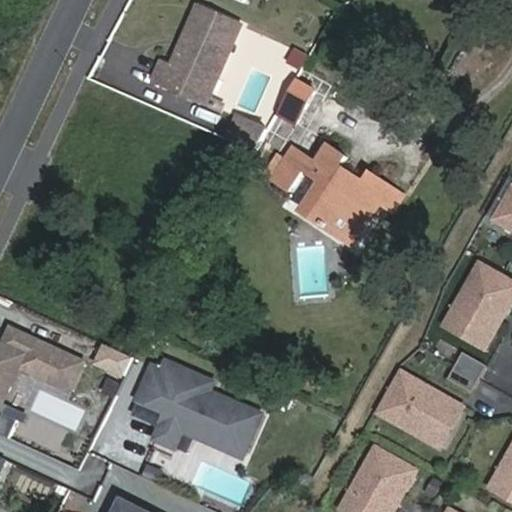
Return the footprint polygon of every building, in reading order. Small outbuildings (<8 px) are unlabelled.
[(239,23),(198,4),(184,34),(188,42),(185,47),(177,50),(171,64),(161,60),(152,77),(204,100),(239,23)] [(226,132),(253,145),(262,126),(235,113),(226,132)] [(355,245),(380,204),(391,186),(371,173),(364,183),(341,168),(348,157),(329,145),(317,164),(306,156),(299,167),(305,170),(321,180),(328,185),(317,202),(333,212),(324,227),(355,245)] [(291,193),(305,170),(299,167),(306,156),(293,148),(273,181),(291,193)] [(301,212),(324,227),(333,212),(317,202),(328,185),(321,180),(301,212)] [(391,186),(380,204),(394,213),(405,195),(391,186)] [(511,197),(498,223),(511,230),(511,197)] [(497,334),(511,308),(511,281),(483,265),(456,311),(466,317),(462,323),(484,336),(487,329),(497,334)] [(456,311),(448,326),(489,349),(497,334),(487,329),(484,336),(462,323),(466,317),(456,311)] [(15,329),(7,345),(0,341),(0,402),(5,404),(23,367),(74,391),(87,363),(15,329)] [(458,367),(481,380),(489,367),(466,353),(458,367)] [(165,371),(154,367),(140,401),(169,413),(163,428),(158,440),(179,448),(186,431),(199,436),(227,448),(229,442),(249,450),(265,412),(227,397),(225,402),(210,396),(212,391),(216,382),(169,362),(165,371)] [(451,380),(474,393),(481,380),(458,367),(451,380)] [(405,373),(381,413),(428,440),(433,430),(440,434),(453,413),(446,409),(451,399),(405,373)] [(119,381),(106,375),(101,386),(114,393),(119,381)] [(212,391),(210,396),(225,402),(227,397),(212,391)] [(466,408),(451,399),(446,409),(453,413),(440,434),(433,430),(428,440),(443,449),(466,408)] [(140,401),(134,417),(163,428),(169,413),(140,401)] [(186,431),(179,448),(192,454),(199,436),(186,431)] [(229,442),(227,448),(247,456),(249,450),(229,442)] [(395,511),(419,472),(378,448),(351,495),(361,500),(357,507),(365,511),(395,511)] [(511,454),(501,474),(511,480),(507,487),(511,489),(511,454)] [(12,461),(0,455),(0,477),(3,479),(12,461)] [(501,474),(492,489),(511,500),(511,489),(507,487),(511,480),(501,474)] [(351,495),(343,510),(346,511),(365,511),(357,507),(361,500),(351,495)] [(137,511),(138,508),(126,502),(120,511),(137,511)]
